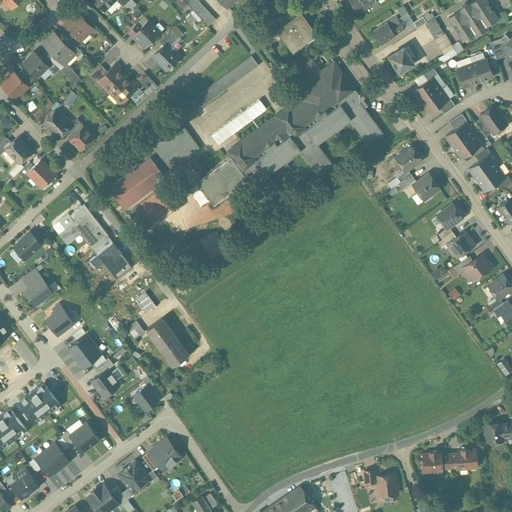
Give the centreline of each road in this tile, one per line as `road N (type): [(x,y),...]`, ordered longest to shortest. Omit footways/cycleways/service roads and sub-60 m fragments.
road 1 (residential): [(74,170),(255,0)]
road 2 (residential): [(402,443),(278,484),(249,511)]
road 3 (residential): [(128,448),(158,427),(177,424),(194,433),(240,511)]
road 4 (residential): [(327,0),(423,133)]
road 5 (residential): [(74,170),(167,291)]
road 6 (residential): [(423,133),(503,244)]
road 7 (residential): [(511,383),(447,426),(402,443)]
